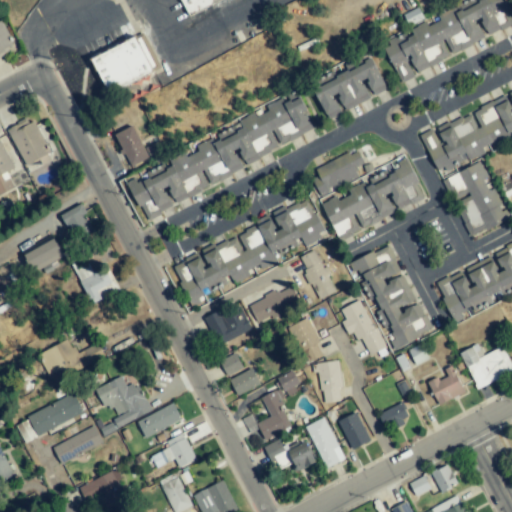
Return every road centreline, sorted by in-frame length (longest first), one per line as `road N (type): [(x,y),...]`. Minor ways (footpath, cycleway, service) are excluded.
road 1 (residential): [(273,511),(44,67),(0,91)]
road 2 (residential): [(511,72),(399,129),(363,120),(298,153),(285,195),(146,266)]
road 3 (residential): [(399,129),(466,259),(421,285),(387,233),(437,203)]
road 4 (residential): [(312,511),(511,405)]
